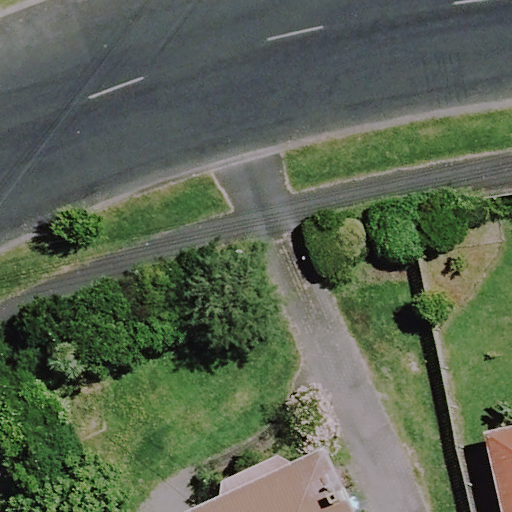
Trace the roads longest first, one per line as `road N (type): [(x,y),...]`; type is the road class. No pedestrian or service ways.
road 1 (residential): [(481,0),(318,25),(134,80),(0,140)]
road 2 (unknown): [(134,80),(371,511)]
